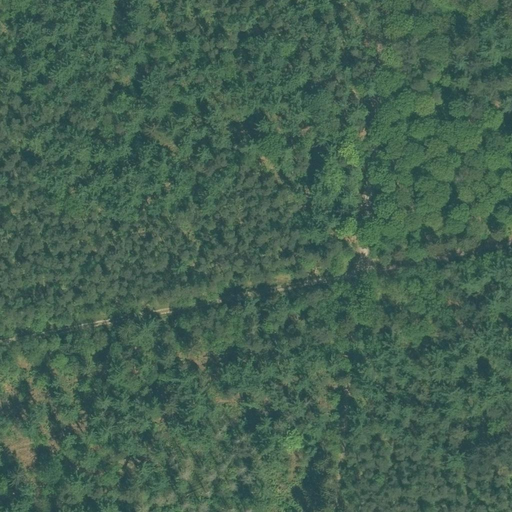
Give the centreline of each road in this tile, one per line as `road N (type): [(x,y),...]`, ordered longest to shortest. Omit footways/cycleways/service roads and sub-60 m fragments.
road 1 (track): [(511,245),(0,345)]
road 2 (track): [(386,0),(335,511)]
